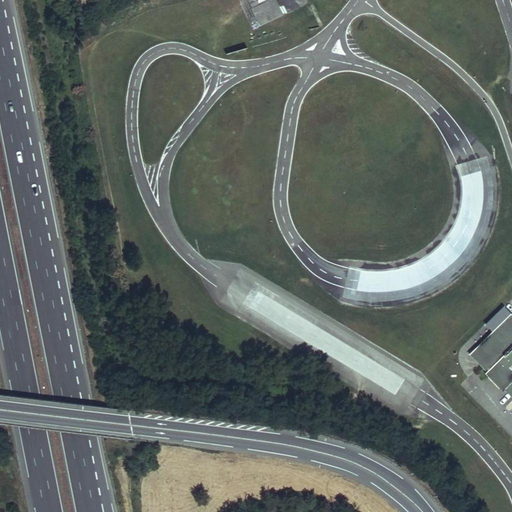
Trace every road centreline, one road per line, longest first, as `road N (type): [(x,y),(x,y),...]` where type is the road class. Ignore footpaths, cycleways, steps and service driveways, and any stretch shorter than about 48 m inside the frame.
road 1 (motorway): [(428,511),(383,469),(330,447),(0,401)]
road 2 (motorway): [(0,410),(300,451),(371,475),(416,511)]
road 3 (motorway): [(80,454),(0,48)]
road 4 (motorway): [(0,261),(49,511)]
